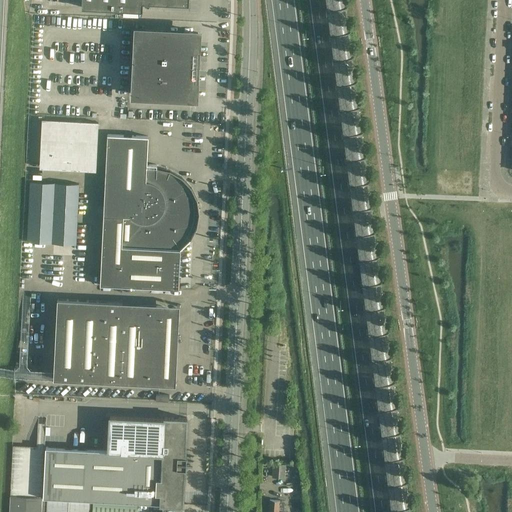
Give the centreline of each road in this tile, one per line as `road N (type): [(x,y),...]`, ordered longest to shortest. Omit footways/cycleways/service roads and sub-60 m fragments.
road 1 (motorway): [(283,0),(347,511)]
road 2 (motorway): [(385,511),(323,0)]
road 3 (secondary): [(227,511),(247,0)]
road 4 (tertiary): [(424,457),(363,0)]
road 5 (residential): [(511,193),(496,192),(502,0)]
